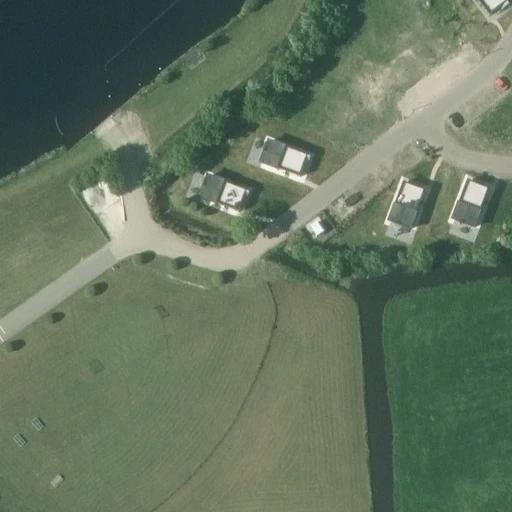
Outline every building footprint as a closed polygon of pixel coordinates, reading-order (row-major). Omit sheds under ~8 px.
[(506,0),(480,0),(489,12),(506,0)] [(366,2),(360,19),(401,34),(407,17),(366,2)] [(344,68),(390,89),(398,72),(353,50),(344,68)] [(311,83),(303,98),(339,117),(347,102),(311,83)] [(300,176),(308,153),(268,138),(259,162),(300,176)] [(215,164),(256,189),(266,174),(225,148),(215,164)] [(249,189),(206,172),(197,195),(240,212),(249,189)] [(474,225),(487,187),(466,180),(453,218),(474,225)] [(410,226),(424,189),(404,182),(390,219),(410,226)] [(0,379),(13,370),(4,356),(0,358),(0,379)]
